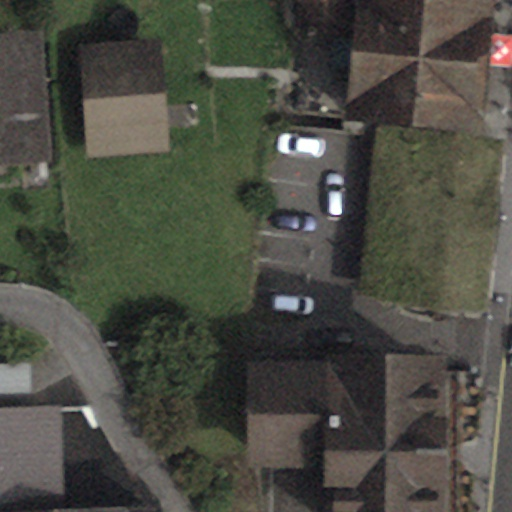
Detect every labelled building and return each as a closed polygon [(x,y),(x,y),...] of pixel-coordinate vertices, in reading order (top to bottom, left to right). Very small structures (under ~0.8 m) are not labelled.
[(343,0),(303,0),(308,35),(314,34),(314,27),(345,24),(343,0)] [(448,0),(366,0),(355,116),(469,127),(478,45),(482,3),(448,0)] [(0,50),(0,146),(27,144),(27,148),(34,147),(33,141),(30,141),(23,52),(27,51),(26,45),(20,46),(20,49),(0,50)] [(153,46),(86,52),(93,148),(160,143),(153,46)] [(473,299),(489,149),(427,143),(411,293),(473,299)] [(0,418),(25,418),(24,365),(0,365),(0,418)] [(259,374),(258,455),(337,456),(335,511),(432,511),(436,434),(433,434),(434,370),(336,369),(336,373),(259,374)] [(152,511),(152,510),(146,511),(47,511),(45,417),(25,418),(0,418),(0,511),(152,511)]
